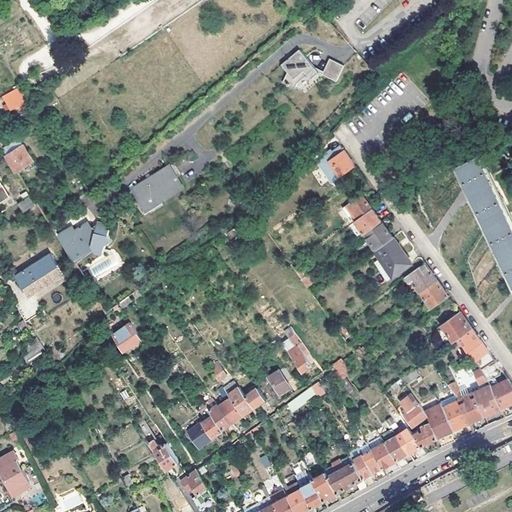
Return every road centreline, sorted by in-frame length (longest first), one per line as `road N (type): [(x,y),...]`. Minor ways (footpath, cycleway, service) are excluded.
road 1 (residential): [(511,365),(339,130)]
road 2 (tertiary): [(346,511),(511,427)]
